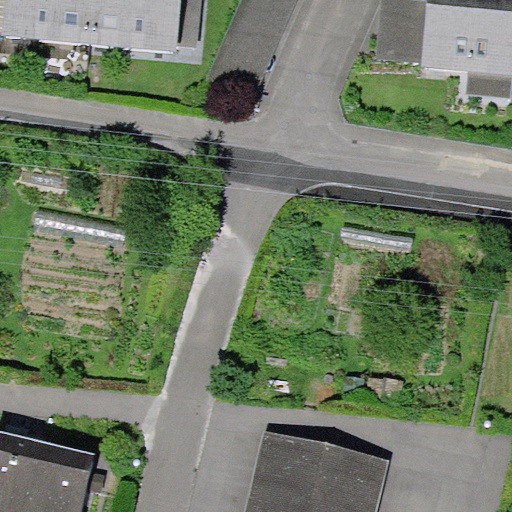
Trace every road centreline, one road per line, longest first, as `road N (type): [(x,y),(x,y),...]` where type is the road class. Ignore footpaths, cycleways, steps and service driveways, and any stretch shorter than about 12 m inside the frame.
road 1 (residential): [(151,511),(174,413),(283,150)]
road 2 (residential): [(0,101),(283,150)]
road 3 (residential): [(283,150),(511,186)]
road 4 (unknown): [(174,413),(0,404)]
road 5 (residential): [(283,150),(347,0)]
